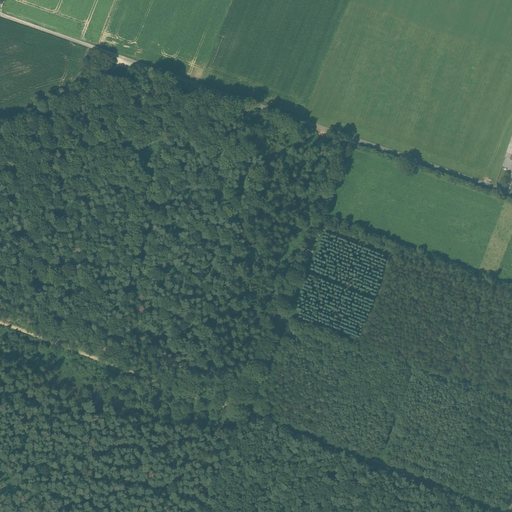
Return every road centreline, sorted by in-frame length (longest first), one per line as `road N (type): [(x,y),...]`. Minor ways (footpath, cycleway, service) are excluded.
road 1 (unclassified): [(0,16),(511,192)]
road 2 (track): [(349,135),(243,414)]
road 3 (unknown): [(502,511),(243,414)]
road 4 (unknown): [(243,414),(0,323)]
road 5 (unknown): [(205,507),(163,489),(0,465)]
